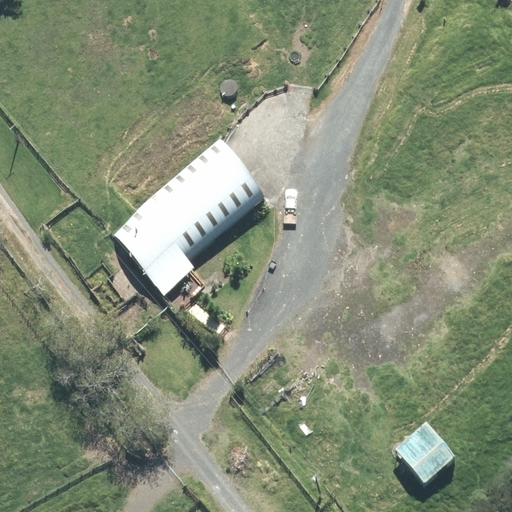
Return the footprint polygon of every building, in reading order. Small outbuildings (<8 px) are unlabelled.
[(222,144),(113,235),(169,301),(203,273),(194,262),(268,200),(222,144)] [(374,260),(312,306),(320,317),(382,270),(374,260)] [(510,416),(495,404),(480,424),(495,436),(510,416)] [(468,413),(446,427),(457,445),(479,431),(468,413)] [(402,455),(432,490),(463,463),(433,428),(402,455)]
